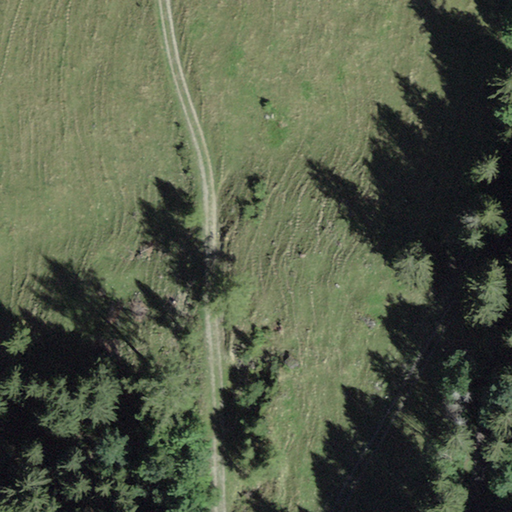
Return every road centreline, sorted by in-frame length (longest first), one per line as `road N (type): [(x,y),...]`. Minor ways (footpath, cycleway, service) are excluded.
road 1 (track): [(157,0),(203,179),(217,511)]
road 2 (track): [(330,511),(482,257),(510,246)]
road 3 (track): [(474,511),(511,236)]
